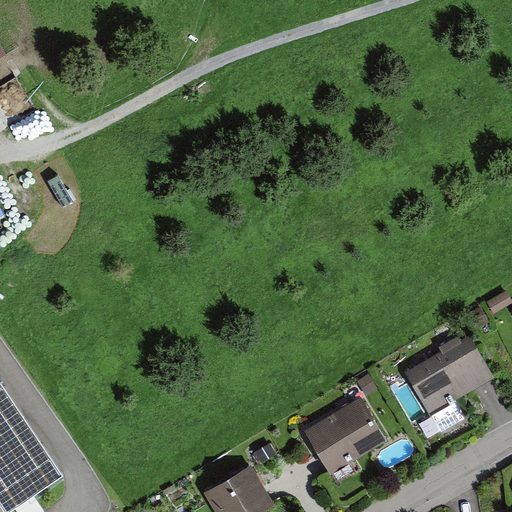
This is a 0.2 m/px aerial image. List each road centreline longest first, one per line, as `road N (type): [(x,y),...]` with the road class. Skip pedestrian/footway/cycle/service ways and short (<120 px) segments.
road 1 (track): [(427,0),(122,118)]
road 2 (residential): [(394,511),(511,441)]
